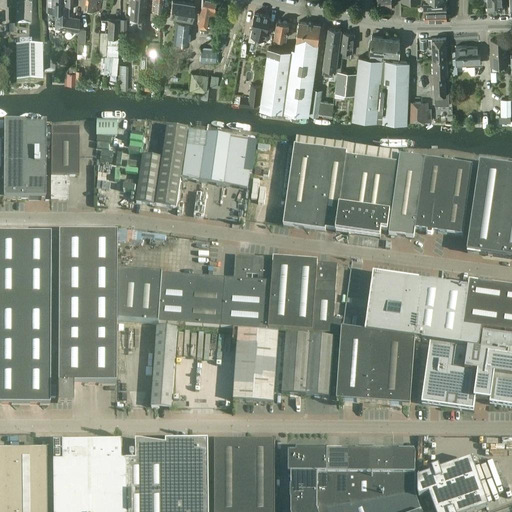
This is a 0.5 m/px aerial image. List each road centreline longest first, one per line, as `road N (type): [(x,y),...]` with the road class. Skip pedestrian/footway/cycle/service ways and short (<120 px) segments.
road 1 (unclassified): [(0,219),(122,220),(511,275)]
road 2 (unclassified): [(0,426),(511,432)]
road 3 (tertiary): [(511,25),(409,27),(258,0)]
